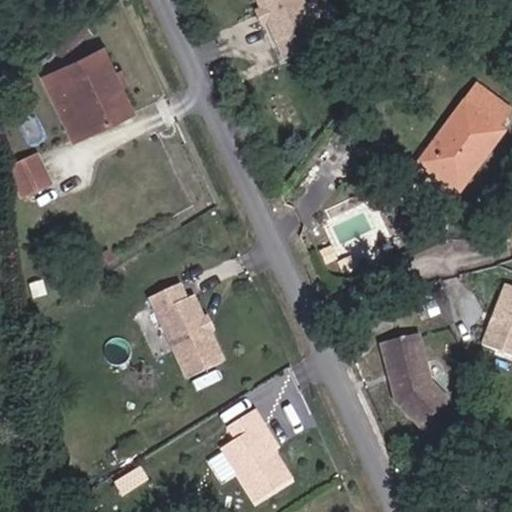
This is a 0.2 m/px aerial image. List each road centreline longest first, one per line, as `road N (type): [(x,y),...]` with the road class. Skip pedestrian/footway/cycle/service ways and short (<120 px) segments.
road 1 (residential): [(167,0),(394,511)]
road 2 (unknown): [(299,299),(511,250)]
